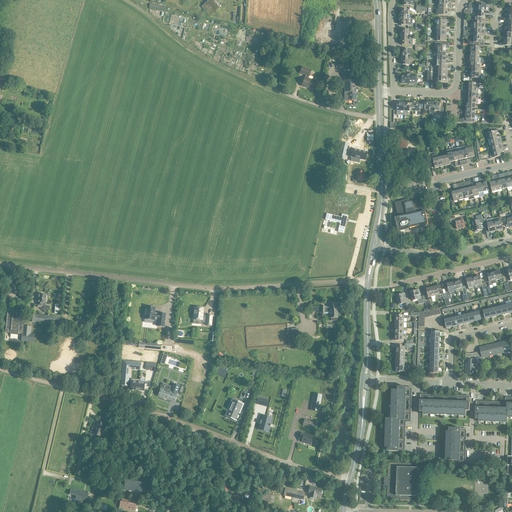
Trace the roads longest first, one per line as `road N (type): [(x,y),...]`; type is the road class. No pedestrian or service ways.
road 1 (track): [(358,280),(212,288),(0,264)]
road 2 (track): [(34,379),(349,478)]
road 3 (track): [(379,116),(293,98),(208,59),(127,0)]
road 4 (tertiary): [(374,245),(378,91)]
road 5 (residential): [(448,256),(435,185),(511,163)]
road 6 (tertiary): [(341,511),(366,378)]
road 7 (tertiary): [(366,378),(374,245)]
road 8 (residential): [(392,286),(511,257)]
